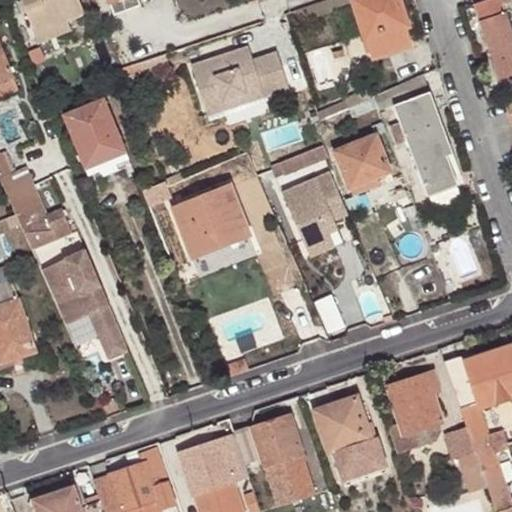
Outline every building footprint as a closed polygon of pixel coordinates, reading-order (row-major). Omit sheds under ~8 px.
[(86,17),(79,0),(21,0),(34,32),(50,25),(53,31),(71,24),(86,17)] [(108,0),(114,15),(140,5),(137,0),(108,0)] [(397,0),(352,0),(364,41),(367,40),(369,48),(396,39),(394,31),(406,27),(397,0)] [(511,35),(500,0),(494,0),(474,7),(499,79),(511,74),(511,35)] [(50,25),(34,32),(40,45),(74,31),(71,24),(53,31),(50,25)] [(0,77),(11,74),(0,46),(0,77)] [(192,67),(205,108),(244,94),(246,100),(263,94),(264,99),(289,90),(278,55),(254,62),(248,48),(192,67)] [(0,77),(0,91),(16,84),(11,74),(0,77)] [(393,102),(429,86),(424,75),(388,91),(393,102)] [(429,93),(395,107),(427,196),(453,187),(441,153),(451,147),(429,93)] [(244,94),(205,108),(208,118),(264,99),(263,94),(246,100),(244,94)] [(103,98),(63,115),(85,169),(126,153),(103,98)] [(359,116),(378,108),(375,99),(357,107),(359,116)] [(325,119),(321,121),(316,123),(321,135),(330,132),(325,119)] [(374,137),(336,153),(349,187),(351,186),(354,195),(380,184),(377,178),(390,172),(374,137)] [(280,165),(284,176),(329,158),(325,147),(280,165)] [(0,148),(0,175),(2,179),(13,174),(0,148)] [(276,179),(284,176),(280,165),(272,169),(276,179)] [(13,174),(2,179),(9,197),(36,184),(28,167),(13,174)] [(339,195),(331,176),(282,195),(303,247),(328,237),(324,228),(333,225),(349,218),(339,195)] [(36,184),(9,197),(34,250),(76,231),(65,206),(49,213),(36,184)] [(189,248),(193,259),(250,236),(230,187),(174,209),(189,248)] [(324,228),(328,237),(337,233),(333,225),(324,228)] [(328,237),(303,247),(308,261),(333,251),(328,237)] [(86,307),(105,352),(125,343),(83,243),(39,261),(63,317),(86,307)] [(189,248),(168,254),(178,279),(196,265),(193,259),(189,248)] [(7,266),(0,268),(0,365),(38,355),(22,298),(17,299),(7,266)] [(471,439),(489,434),(481,409),(511,397),(511,346),(464,361),(462,356),(445,361),(467,427),(471,439)] [(433,371),(388,387),(404,434),(412,431),(419,447),(435,441),(438,434),(436,424),(441,422),(431,393),(439,391),(433,371)] [(377,436),(379,436),(364,393),(316,410),(331,452),(337,449),(347,477),(386,463),(377,436)] [(289,415),(235,433),(245,462),(259,457),(261,463),(284,456),(286,462),(304,455),(289,415)] [(471,439),(467,427),(446,434),(453,459),(457,459),(469,492),(487,485),(471,439)] [(471,439),(487,485),(495,511),(511,511),(511,496),(511,497),(496,452),(507,445),(504,438),(502,429),(489,434),(471,439)] [(245,462),(235,433),(178,452),(198,511),(241,511),(232,482),(249,476),(245,462)] [(159,457),(107,475),(119,511),(159,511),(176,506),(159,457)] [(248,511),(259,511),(261,511),(254,491),(243,495),(248,511)] [(103,511),(98,494),(79,501),(75,493),(62,498),(60,492),(33,502),(36,511),(103,511)]
